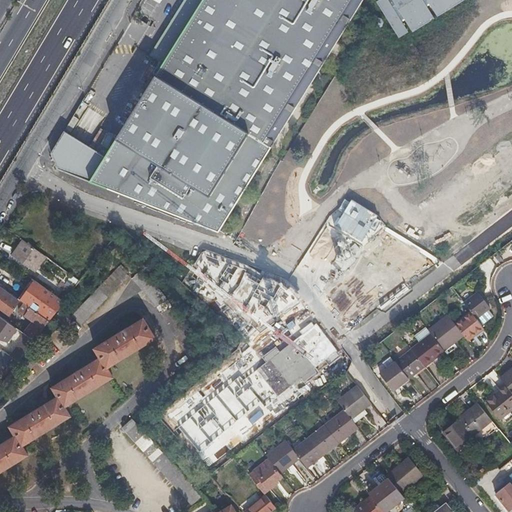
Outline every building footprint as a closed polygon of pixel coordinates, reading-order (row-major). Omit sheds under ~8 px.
[(362,0),(200,0),(200,1),(202,2),(181,36),(173,48),(156,76),(140,102),(106,156),(89,182),(218,233),(269,151),(348,24),(362,0)] [(379,0),(375,3),(398,40),(409,34),(401,22),(403,20),(411,34),(433,20),(425,6),(430,4),(438,17),(466,0),(379,0)] [(380,21),(376,19),(373,21),(372,25),(373,29),(377,30),(381,28),(382,24),(380,21)] [(106,156),(64,131),(50,154),(57,169),(89,182),(106,156)] [(428,174),(451,158),(439,141),(416,158),(428,174)] [(291,241),(297,228),(292,225),(285,237),(291,241)] [(46,258),(24,241),(14,256),(36,272),(46,258)] [(123,266),(75,315),(84,323),(131,275),(123,266)] [(145,269),(135,277),(161,306),(192,356),(203,351),(169,298),(145,269)] [(2,286),(20,299),(19,282),(9,275),(2,286)] [(45,287),(35,281),(23,298),(31,304),(40,294),(45,287)] [(2,286),(0,284),(0,308),(1,309),(2,308),(9,313),(20,299),(2,286)] [(64,302),(45,287),(40,294),(53,303),(43,316),(49,321),(53,316),(63,304),(64,302)] [(479,291),(465,302),(471,310),(478,318),(491,308),(479,291)] [(75,315),(63,304),(53,316),(64,327),(75,315)] [(25,315),(43,328),(49,321),(43,316),(31,307),(25,315)] [(478,318),(471,310),(456,322),(462,331),(464,333),(468,339),(484,327),(478,318)] [(456,322),(449,313),(430,328),(432,331),(443,346),(462,331),(456,322)] [(16,327),(0,316),(0,315),(0,339),(6,341),(16,327)] [(100,357),(107,368),(153,338),(141,318),(94,347),(100,357)] [(16,327),(23,332),(34,340),(38,335),(20,322),(16,327)] [(432,331),(412,347),(425,364),(445,349),(445,348),(443,346),(432,331)] [(462,331),(443,346),(445,348),(464,333),(462,331)] [(12,355),(19,360),(19,359),(24,353),(34,340),(23,332),(21,335),(25,337),(12,355)] [(412,347),(397,359),(397,360),(410,377),(425,364),(412,347)] [(24,353),(19,359),(30,367),(34,361),(24,353)] [(219,418),(285,372),(273,356),(208,401),(219,418)] [(112,376),(107,368),(100,357),(52,387),(58,397),(64,406),(112,376)] [(393,389),(410,377),(397,360),(380,372),(393,389)] [(511,369),(501,378),(506,384),(511,390),(511,369)] [(339,399),(346,408),(353,416),(365,407),(373,401),(360,383),(339,399)] [(511,390),(506,384),(487,399),(501,417),(511,408),(511,390)] [(71,417),(64,406),(58,397),(11,427),(16,435),(24,446),(71,417)] [(377,406),(384,416),(391,411),(384,400),(377,406)] [(479,402),(459,418),(472,434),(492,418),(479,402)] [(365,407),(353,416),(356,421),(369,411),(365,407)] [(346,408),(327,422),(340,440),(359,425),(356,421),(353,416),(346,408)] [(135,418),(125,428),(195,505),(205,495),(135,418)] [(460,449),(474,437),(472,434),(459,418),(444,429),(460,449)] [(327,422),(311,435),(324,452),(340,440),(327,422)] [(24,446),(16,435),(0,444),(0,470),(28,454),(24,446)] [(302,455),(308,464),(324,452),(311,435),(295,447),(302,455)] [(271,456),(282,471),(302,455),(295,447),(289,438),(269,454),(271,456)] [(389,474),(402,490),(424,471),(411,455),(389,474)] [(277,478),(284,473),(282,471),(271,456),(251,472),(266,491),(279,480),(277,478)] [(511,482),(510,481),(496,493),(509,509),(511,506),(511,482)] [(244,509),(246,511),(267,511),(277,505),(267,492),(244,509)] [(351,511),(350,511),(385,511),(386,511),(373,495),(351,511)] [(456,511),(448,501),(432,511),(456,511)]
